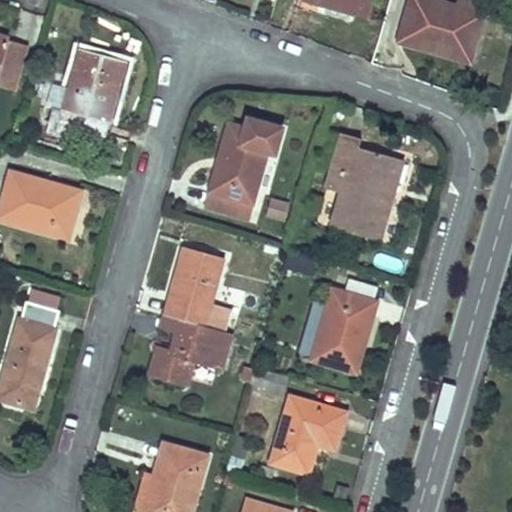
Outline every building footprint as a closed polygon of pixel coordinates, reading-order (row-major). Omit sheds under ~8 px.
[(308,0),(356,14),(360,0),(308,0)] [(375,0),(360,0),(356,14),(370,18),(375,0)] [(425,42),(423,48),(470,62),(488,0),(458,0),(456,7),(432,0),(412,0),(402,35),(404,36),(425,42)] [(3,58),(9,39),(0,36),(0,84),(15,88),(22,63),(3,58)] [(402,41),(423,48),(425,42),(404,36),(402,41)] [(28,44),(9,39),(3,58),(22,63),(28,44)] [(85,116),(108,123),(111,124),(128,62),(79,48),(68,89),(56,85),(52,100),(55,101),(46,132),(74,140),(74,138),(73,138),(76,129),(81,130),(85,116)] [(104,137),(108,123),(85,116),(81,130),(104,137)] [(223,169),(218,168),(207,206),(238,215),(237,218),(250,221),(256,203),(253,202),(268,152),(272,138),(279,141),(283,129),(249,119),(247,129),(231,125),(220,160),(225,161),(223,169)] [(328,188),(343,193),(333,227),(380,241),(392,198),(390,197),(401,159),(360,148),(363,139),(344,133),(328,188)] [(276,154),(279,141),(272,138),(268,152),(276,154)] [(0,218),(69,238),(82,192),(12,172),(0,212),(0,218)] [(271,200),(267,216),(284,221),(289,205),(271,200)] [(172,317),(180,319),(224,331),(231,310),(211,305),(225,258),(186,246),(172,293),(178,295),(172,317)] [(290,257),(287,270),(314,276),(317,263),(290,257)] [(329,304),(314,358),(313,360),(357,373),(377,302),(333,289),(329,304)] [(302,354),(314,358),(329,304),(317,300),(302,354)] [(27,302),(0,396),(0,398),(33,408),(61,311),(27,302)] [(161,330),(176,334),(180,319),(172,317),(166,315),(161,330)] [(180,319),(176,334),(171,354),(156,350),(149,374),(188,385),(195,362),(223,370),(234,334),(224,331),(180,319)] [(246,365),(242,379),(250,382),(254,368),(246,365)] [(284,392),(288,377),(257,368),(252,383),(284,392)] [(292,397),(273,462),(309,473),(317,443),(335,448),(346,413),(292,397)] [(165,477),(156,474),(156,476),(145,511),(191,511),(208,456),(165,444),(160,461),(169,464),(165,477)] [(160,461),(156,474),(165,477),(169,464),(160,461)] [(135,511),(145,511),(156,476),(146,474),(135,511)] [(292,511),(249,499),(244,511),(292,511)]
